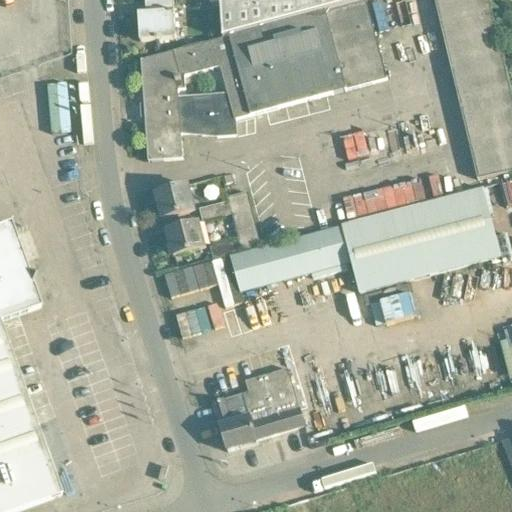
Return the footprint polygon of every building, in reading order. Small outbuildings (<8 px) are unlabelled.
[(174,13),(173,0),(154,2),(155,14),(140,15),(142,43),(175,41),(174,13)] [(153,0),(154,2),(173,0),(219,0),(222,40),(365,2),(372,0),(153,0)] [(511,173),(511,99),(488,0),(433,0),(477,182),(511,173)] [(218,140),(239,138),(238,122),(347,93),(386,81),(365,2),(222,40),(169,55),(143,62),(146,105),(141,107),(142,119),(147,120),(150,163),(184,160),(183,136),(218,140)] [(70,95),(25,109),(29,119),(73,105),(70,95)] [(324,146),(347,144),(345,119),(322,120),(324,146)] [(361,193),(391,191),(390,171),(359,173),(361,193)] [(196,212),(189,186),(156,195),(159,206),(160,205),(164,220),(196,212)] [(483,190),(342,227),(342,228),(352,266),(360,296),(500,259),(483,190)] [(227,199),(228,204),(232,216),(238,241),(241,253),(242,256),(262,250),(248,194),(229,199),(227,199)] [(232,216),(228,204),(199,211),(203,224),(232,216)] [(200,224),(167,232),(170,243),(171,243),(174,257),(206,249),(200,224)] [(0,511),(19,511),(61,497),(0,326),(0,324),(41,310),(10,225),(0,228),(0,511)] [(242,256),(222,261),(234,307),(243,305),(241,296),(352,266),(342,228),(262,250),(242,256)] [(241,253),(238,241),(211,248),(214,260),(241,253)] [(80,252),(83,265),(103,260),(100,247),(80,252)] [(198,320),(221,313),(214,288),(191,294),(198,320)] [(327,399),(314,356),(303,359),(316,402),(327,399)] [(306,429),(290,372),(246,384),(250,396),(225,403),(224,402),(214,405),(228,454),(258,445),(257,442),(306,429)] [(335,401),(344,398),(335,376),(326,379),(335,401)] [(511,440),(501,444),(511,468),(511,440)]
